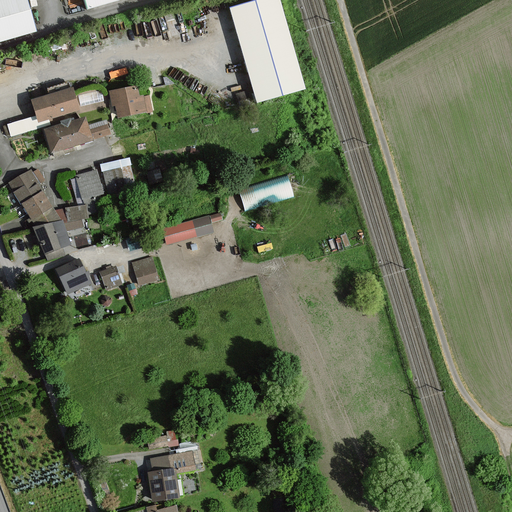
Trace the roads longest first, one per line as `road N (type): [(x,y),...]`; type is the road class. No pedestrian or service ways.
road 1 (track): [(340,0),(452,368),(486,420),(511,433)]
road 2 (unclassified): [(0,248),(94,511)]
